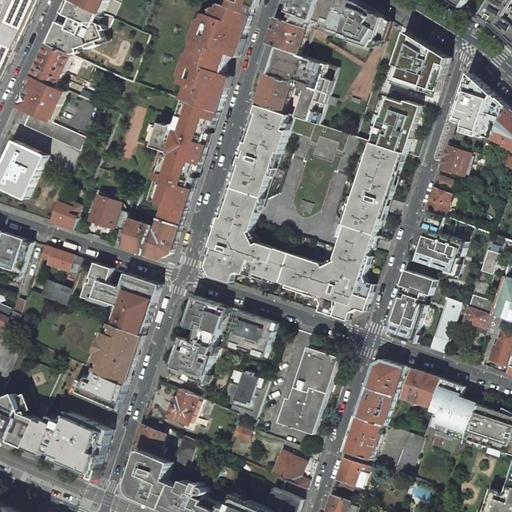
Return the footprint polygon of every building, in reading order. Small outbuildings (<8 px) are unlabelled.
[(0,0),(0,97),(47,0),(0,0)] [(107,29),(106,25),(102,23),(97,21),(100,14),(101,12),(75,0),(69,0),(64,12),(76,18),(72,27),(60,21),(50,43),(75,55),(81,52),(79,49),(88,45),(90,49),(101,44),(99,41),(106,38),(103,30),(107,29)] [(75,0),(101,12),(105,14),(111,0),(75,0)] [(213,0),(225,5),(233,8),(254,16),(259,0),(213,0)] [(295,0),(289,21),(291,21),(308,27),(311,28),(312,24),(316,25),(318,19),(335,25),(334,27),(356,34),(354,40),(376,48),(381,39),(388,43),(391,35),(396,22),(362,2),(362,1),(359,0),(295,0)] [(500,28),(511,39),(511,0),(494,0),(484,18),(500,28)] [(200,33),(197,42),(202,44),(200,49),(199,52),(198,55),(193,53),(190,63),(188,63),(184,76),(187,77),(185,84),(191,86),(187,100),(193,102),(222,112),(228,95),(232,83),(232,82),(233,79),(234,76),(230,74),(227,74),(229,67),(231,63),(231,61),(234,55),(236,55),(241,57),(243,50),(254,16),(233,8),(225,5),(217,8),(215,16),(210,14),(208,15),(206,20),(205,20),(202,21),(198,32),(200,33)] [(97,21),(102,23),(105,16),(100,14),(97,21)] [(280,47),(303,55),(311,28),(308,27),(291,21),(289,21),(284,19),(280,17),(271,44),(280,47)] [(436,89),(442,91),(453,57),(411,31),(396,75),(407,79),(405,83),(434,93),(436,89)] [(110,36),(106,38),(99,41),(101,44),(112,40),(110,36)] [(75,55),(50,43),(35,75),(46,80),(53,83),(60,86),(75,55)] [(303,55),(280,47),(271,74),(297,83),(298,84),(298,85),(300,86),(307,88),(305,96),(306,96),(300,117),(316,122),(322,124),(341,67),(303,55)] [(511,106),(475,73),(474,73),(460,116),(502,130),(511,106)] [(297,83),(271,74),(262,104),(287,112),(297,83)] [(53,83),(46,80),(35,75),(26,94),(20,108),(31,113),(36,115),(54,123),(57,117),(69,91),(60,86),(53,83)] [(391,97),(389,103),(395,105),(397,99),(391,97)] [(379,143),(406,152),(409,153),(422,114),(417,112),(420,104),(409,100),(408,103),(397,99),(395,105),(389,103),(384,116),(388,118),(379,143)] [(158,141),(156,146),(172,151),(173,153),(172,158),(166,173),(163,172),(161,179),(166,181),(160,201),(173,206),(169,220),(184,225),(197,189),(193,187),(198,170),(211,131),(215,119),(219,121),(222,112),(193,102),(189,112),(185,110),(181,120),(185,121),(184,124),(178,127),(177,124),(174,126),(164,122),(163,127),(158,141)] [(244,156),(243,161),(234,187),(236,187),(232,201),(261,211),(266,197),(281,153),(284,154),(291,131),(311,138),(316,122),(300,117),(287,112),(262,104),(259,112),(261,113),(259,119),(251,142),(249,141),(246,149),(248,150),(248,152),(247,153),(246,156),(244,156)] [(511,107),(511,106),(502,130),(498,139),(510,144),(509,145),(511,146),(511,107)] [(36,115),(31,113),(26,125),(82,150),(84,147),(88,137),(54,123),(36,115)] [(383,116),(374,141),(379,143),(388,118),(384,116),(383,116)] [(163,127),(158,125),(153,140),(158,141),(163,127)] [(466,129),(457,126),(451,143),(481,154),(488,133),(467,126),(466,129)] [(215,133),(211,131),(198,170),(202,172),(215,133)] [(93,139),(88,137),(84,147),(89,149),(93,139)] [(51,155),(19,141),(0,180),(0,184),(30,199),(47,164),(51,155)] [(374,141),(347,224),(349,225),(345,239),(374,248),(379,234),(383,221),(386,213),(389,214),(391,206),(388,205),(389,203),(390,199),(393,200),(396,191),(393,190),(406,152),(379,143),(374,141)] [(473,154),(450,146),(443,168),(466,176),(473,154)] [(511,156),(505,154),(502,162),(509,165),(511,165),(511,156)] [(172,158),(168,157),(163,172),(166,173),(172,158)] [(465,184),(440,175),(438,182),(463,191),(465,184)] [(455,194),(436,188),(429,209),(448,216),(455,194)] [(508,238),(511,239),(511,259),(510,266),(507,276),(511,277),(511,190),(497,234),(508,238)] [(125,203),(101,195),(93,219),(117,227),(125,203)] [(325,263),(262,242),(259,244),(256,238),(254,234),(253,232),(255,231),(261,211),(232,201),(229,209),(226,217),(224,216),(218,234),(215,245),(217,246),(214,254),(210,266),(215,275),(216,275),(220,277),(225,278),(227,279),(238,275),(241,273),(245,272),(266,279),(294,288),(320,297),(321,299),(324,304),(330,313),(335,315),(343,318),(352,313),(354,312),(356,311),(359,310),(360,309),(361,309),(362,308),(371,304),(372,302),(373,299),(375,292),(370,282),(368,277),(372,264),(369,263),(371,255),(374,248),(345,239),(338,258),(339,260),(334,263),(333,263),(330,265),(327,267),(325,263)] [(72,206),(61,202),(53,221),(76,229),(80,218),(69,214),(72,206)] [(448,216),(429,209),(419,241),(418,243),(425,245),(423,250),(420,260),(448,269),(457,272),(459,266),(462,257),(458,256),(459,253),(466,256),(471,241),(451,234),(452,232),(455,233),(459,220),(448,216)] [(157,227),(134,219),(125,245),(149,253),(157,230),(158,228),(157,227)] [(164,219),(161,231),(157,230),(149,253),(164,258),(175,252),(184,225),(169,220),(164,219)] [(0,254),(2,255),(0,262),(0,269),(18,275),(19,271),(28,274),(38,242),(18,235),(8,232),(7,237),(3,236),(0,234),(0,254)] [(497,234),(495,234),(490,249),(491,250),(485,270),(497,274),(506,277),(507,276),(510,266),(500,263),(508,238),(497,234)] [(78,255),(47,245),(41,265),(51,268),(52,264),(73,271),(78,255)] [(115,323),(147,336),(164,284),(130,273),(126,284),(121,283),(120,285),(111,283),(116,268),(99,262),(94,277),(95,278),(94,283),(91,282),(86,296),(114,306),(115,303),(121,305),(115,323)] [(73,292),(45,280),(49,270),(40,266),(37,276),(32,290),(44,295),(68,304),(69,304),(74,292),(73,292)] [(459,277),(462,268),(459,266),(457,272),(448,269),(447,273),(459,277)] [(396,335),(418,343),(431,305),(422,302),(423,298),(428,300),(430,294),(434,295),(439,280),(409,269),(404,285),(408,286),(406,292),(410,294),(409,298),(400,295),(391,324),(395,326),(396,324),(399,325),(396,335)] [(497,274),(485,270),(483,269),(475,294),(477,294),(473,306),(494,314),(498,301),(489,298),(497,274)] [(511,277),(507,276),(506,277),(498,301),(494,314),(511,320),(511,277)] [(1,289),(0,292),(0,299),(6,301),(10,292),(1,289)] [(226,305),(198,295),(188,325),(200,329),(196,340),(184,336),(175,364),(176,365),(174,372),(179,374),(179,376),(211,386),(215,375),(211,374),(217,355),(214,354),(217,345),(219,346),(231,310),(225,308),(226,305)] [(0,325),(1,326),(17,333),(28,301),(21,298),(16,312),(14,319),(0,313),(0,325)] [(464,303),(450,298),(437,336),(452,341),(464,303)] [(473,306),(468,304),(467,308),(471,309),(467,320),(489,328),(494,314),(473,306)] [(278,322),(244,311),(234,341),(243,344),(242,346),(257,351),(258,349),(270,353),(278,332),(275,331),(278,322)] [(98,338),(95,347),(97,350),(99,351),(97,358),(86,354),(83,364),(100,372),(131,385),(147,336),(115,323),(112,322),(109,332),(106,331),(104,338),(101,337),(98,338)] [(511,330),(505,328),(505,329),(498,349),(495,348),(492,359),(511,366),(511,363),(511,330)] [(449,342),(436,338),(433,348),(446,352),(449,342)] [(311,350),(287,423),(315,432),(329,391),(333,379),(341,356),(321,349),(320,353),(311,350)] [(377,365),(370,386),(399,395),(408,366),(389,359),(377,365)] [(407,397),(437,407),(443,392),(448,379),(417,369),(407,397)] [(131,385),(100,372),(98,378),(91,375),(88,381),(82,379),(76,392),(122,413),(131,385)] [(242,414),(259,421),(272,382),(257,377),(257,374),(250,372),(250,374),(246,373),(233,410),(242,414)] [(443,392),(437,407),(436,410),(445,412),(440,429),(461,436),(462,432),(470,435),(476,420),(483,405),(464,399),(468,386),(448,379),(443,392)] [(361,415),(386,424),(389,425),(399,395),(370,386),(361,415)] [(191,392),(183,388),(180,398),(177,397),(170,416),(191,424),(201,396),(191,392)] [(32,409),(37,407),(30,391),(22,395),(20,391),(6,398),(7,400),(2,402),(0,401),(0,433),(9,437),(12,430),(19,433),(16,440),(31,447),(44,419),(46,414),(50,405),(41,401),(36,413),(34,412),(32,409)] [(511,414),(505,412),(504,412),(483,405),(476,420),(470,435),(478,437),(476,441),(511,452),(511,414)] [(100,477),(116,430),(77,413),(73,423),(62,419),(60,423),(51,420),(50,422),(44,419),(31,447),(100,477)] [(386,424),(361,415),(349,451),(374,459),(377,450),(380,451),(386,433),(383,433),(386,424)] [(168,434),(144,424),(137,445),(158,453),(162,455),(168,434)] [(253,431),(240,427),(237,436),(250,441),(253,431)] [(426,438),(411,433),(396,474),(411,479),(426,438)] [(202,442),(188,436),(179,462),(180,463),(193,468),(202,442)] [(284,451),(274,473),(293,481),(310,488),(313,480),(304,476),(309,465),(307,461),(284,451)] [(188,486),(172,480),(177,461),(162,455),(158,453),(154,466),(142,462),(136,481),(136,484),(137,488),(139,490),(140,493),(142,495),(182,511),(222,511),(224,509),(225,505),(226,503),(210,496),(211,494),(212,494),(213,494),(214,493),(214,492),(215,491),(215,489),(214,489),(213,488),(214,486),(205,482),(203,485),(191,480),(188,486)] [(374,467),(346,458),(339,479),(367,489),(374,467)] [(430,482),(415,476),(414,480),(425,484),(430,485),(430,482)] [(239,494),(232,491),(231,493),(226,503),(225,505),(224,509),(222,511),(294,511),(295,511),(296,511),(301,511),(306,499),(301,497),(283,489),(278,487),(272,501),(273,501),(277,503),(274,509),(270,507),(269,507),(263,504),(261,508),(254,505),(256,501),(245,497),(244,500),(238,498),(239,494)] [(486,511),(511,511),(511,494),(511,495),(507,493),(494,489),(486,511)] [(353,501),(334,495),(328,511),(357,511),(359,506),(352,504),(353,501)] [(10,511),(13,507),(0,501),(0,511),(10,511)]
